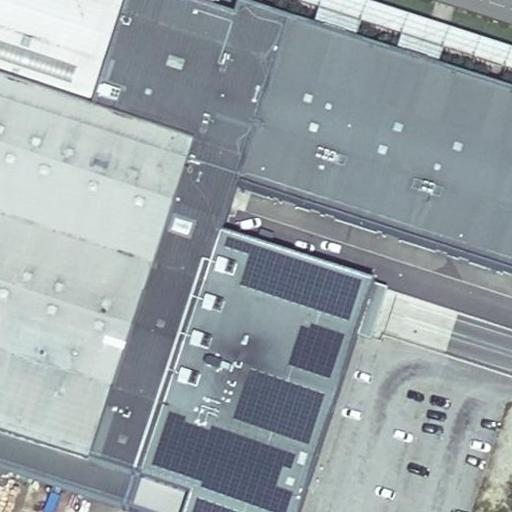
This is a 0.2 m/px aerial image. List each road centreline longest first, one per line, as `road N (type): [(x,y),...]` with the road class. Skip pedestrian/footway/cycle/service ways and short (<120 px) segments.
road 1 (unknown): [(454,369),(386,351),(371,362),(325,477),(324,501),(336,511)]
road 2 (unknown): [(397,511),(454,369)]
